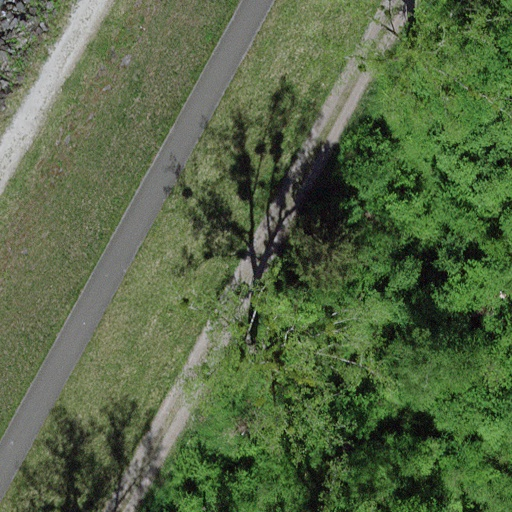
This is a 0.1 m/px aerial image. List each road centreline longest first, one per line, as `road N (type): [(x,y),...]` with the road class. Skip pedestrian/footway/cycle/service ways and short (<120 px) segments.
road 1 (track): [(111,511),(430,0)]
road 2 (track): [(0,457),(248,0)]
road 3 (track): [(93,0),(0,171)]
